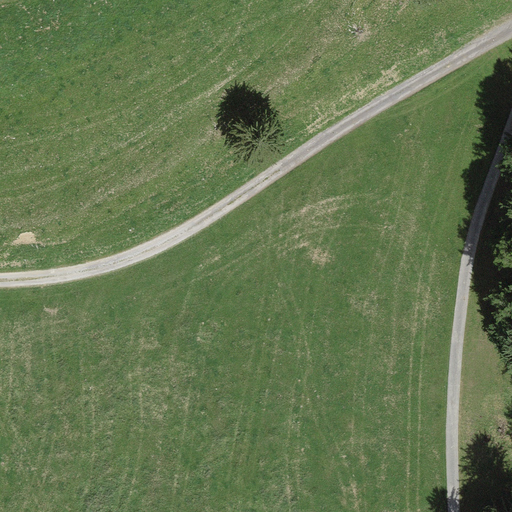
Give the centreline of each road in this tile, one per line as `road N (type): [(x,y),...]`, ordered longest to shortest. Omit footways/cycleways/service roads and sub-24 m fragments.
road 1 (track): [(0,283),(146,255),(511,33)]
road 2 (track): [(511,128),(460,311),(460,511)]
